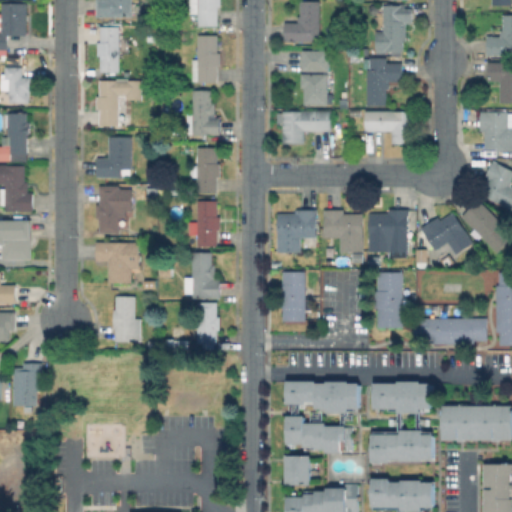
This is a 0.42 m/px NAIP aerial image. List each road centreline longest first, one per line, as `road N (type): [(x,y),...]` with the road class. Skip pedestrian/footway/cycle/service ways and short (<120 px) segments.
road 1 (tertiary): [(253,0),(252,511)]
road 2 (residential): [(64,0),(64,319)]
road 3 (residential): [(253,174),(444,175)]
road 4 (residential): [(444,175),(443,0)]
